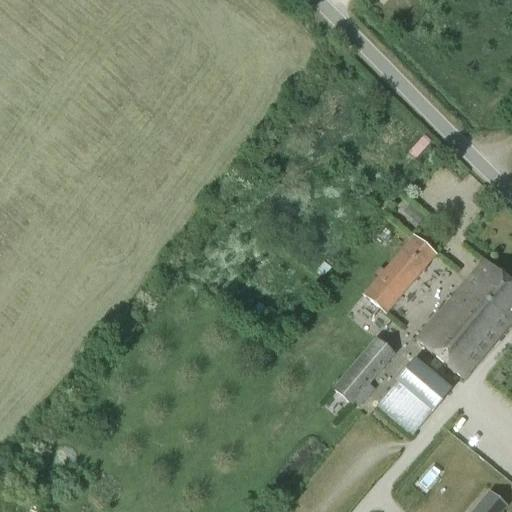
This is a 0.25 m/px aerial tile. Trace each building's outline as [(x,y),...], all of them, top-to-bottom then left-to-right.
[(385,315),(435,256),(413,238),(363,297),(385,315)] [(462,380),(511,320),(511,286),(484,263),(417,342),(462,380)] [(349,406),(371,380),(393,355),(375,340),(331,391),(349,406)] [(411,436),(447,394),(411,363),(376,407),(411,436)] [(501,511),(504,508),(489,495),(474,511),(501,511)]
